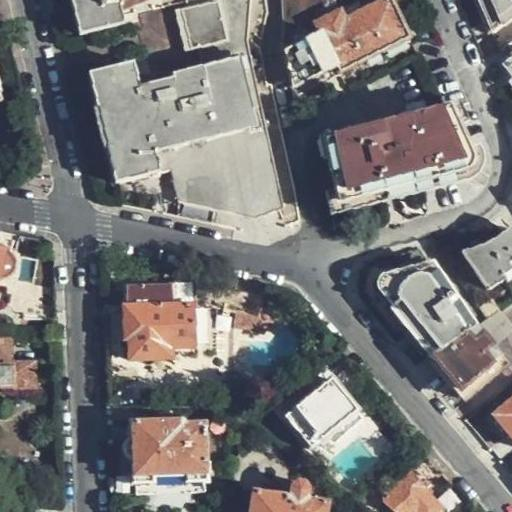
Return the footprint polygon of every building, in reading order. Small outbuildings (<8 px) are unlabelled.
[(70,0),(79,37),(111,29),(109,19),(119,15),(117,7),(119,7),(118,0),(70,0)] [(284,209),(263,120),(246,45),(249,0),(205,0),(134,16),(152,86),(139,89),(134,76),(124,78),(121,68),(89,77),(92,90),(117,185),(165,174),(172,205),(206,210),(256,219),(284,209)] [(283,0),(284,8),(305,2),(308,12),(323,7),(327,4),(325,0),(283,0)] [(323,32),(286,52),(293,88),(336,68),(340,74),(411,40),(391,0),(386,0),(363,12),(357,4),(328,18),(319,22),(323,32)] [(511,0),(454,0),(484,63),(511,43),(511,0)] [(305,2),(284,8),(285,29),(285,47),(286,52),(323,32),(319,22),(328,18),(323,7),(308,12),(305,2)] [(430,114),(324,142),(340,205),(360,201),(383,194),(397,191),(408,188),(421,185),(460,175),(467,172),(470,166),(472,161),(471,156),(452,109),(430,114)] [(7,234),(0,232),(0,282),(1,283),(6,282),(10,279),(14,276),(16,271),(16,267),(16,263),(16,260),(13,257),(11,254),(9,253),(4,253),(7,234)] [(511,232),(507,238),(501,244),(494,248),(491,250),(483,254),(475,258),(468,260),(487,289),(503,278),(509,285),(511,282),(511,232)] [(379,289),(432,358),(456,343),(475,329),(430,265),(385,278),(379,284),(379,289)] [(260,287),(228,280),(223,300),(214,301),(213,311),(227,313),(259,319),(264,301),(257,299),(260,287)] [(194,350),(193,308),(174,307),(174,287),(124,287),(123,295),(124,343),(131,344),(131,364),(172,362),(172,351),(194,350)] [(259,319),(227,313),(224,326),(256,332),(259,319)] [(511,330),(511,326),(501,313),(489,320),(475,329),(456,343),(432,358),(447,378),(467,401),(507,367),(507,366),(492,348),(511,330)] [(0,390),(35,390),(33,364),(11,364),(10,342),(3,343),(2,345),(0,345),(0,390)] [(365,381),(351,364),(285,419),(311,451),(359,411),(359,406),(358,404),(355,402),(353,402),(349,403),(345,398),(365,381)] [(116,382),(117,411),(141,411),(148,410),(147,380),(116,382)] [(511,437),(511,401),(494,416),(511,437)] [(410,434),(385,405),(361,427),(385,456),(410,434)] [(208,483),(205,424),(187,425),(185,421),(130,424),(130,441),(128,443),(126,449),(126,452),(127,456),(129,459),(132,461),(134,486),(208,483)] [(444,474),(427,454),(407,472),(410,476),(382,498),(384,505),(391,511),(392,511),(440,511),(442,508),(426,490),(444,474)] [(327,511),(328,506),(306,502),(307,491),(304,486),(296,485),(291,490),(290,499),(253,493),(250,511),(327,511)]
